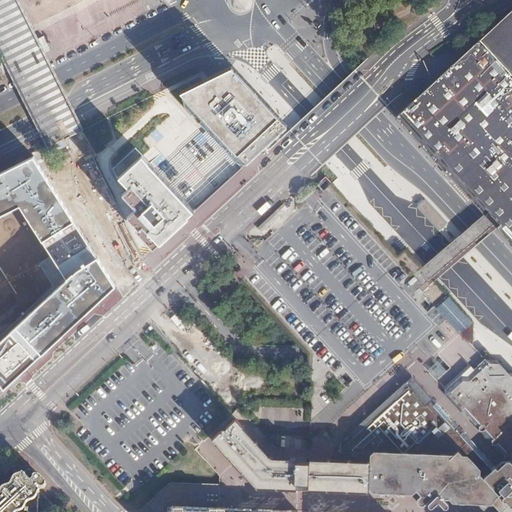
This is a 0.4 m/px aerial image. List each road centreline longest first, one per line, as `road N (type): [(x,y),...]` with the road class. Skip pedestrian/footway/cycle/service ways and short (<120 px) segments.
road 1 (tertiary): [(26,417),(279,182),(356,96)]
road 2 (tertiary): [(356,96),(14,403)]
road 3 (residential): [(412,511),(405,504),(177,493),(157,511)]
road 4 (primary): [(0,138),(224,30)]
road 5 (secondary): [(511,269),(348,97)]
road 6 (primary): [(198,0),(0,103)]
road 7 (tertiary): [(356,96),(449,19)]
